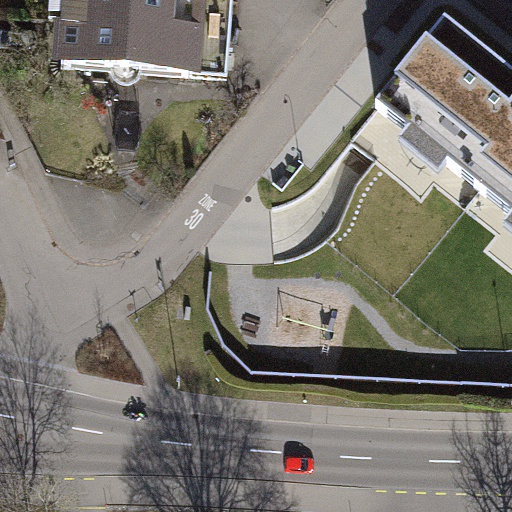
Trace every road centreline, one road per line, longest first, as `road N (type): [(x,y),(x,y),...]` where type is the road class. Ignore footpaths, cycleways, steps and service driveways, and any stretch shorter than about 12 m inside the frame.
road 1 (secondary): [(19,431),(401,463),(511,463)]
road 2 (residential): [(56,313),(141,278),(365,0)]
road 3 (residential): [(56,313),(0,197)]
road 4 (residential): [(19,431),(56,313)]
